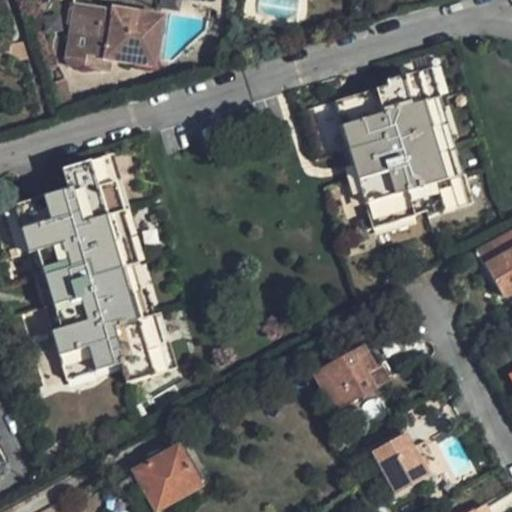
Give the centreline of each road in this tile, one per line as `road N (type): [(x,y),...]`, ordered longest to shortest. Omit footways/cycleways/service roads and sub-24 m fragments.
road 1 (residential): [(8,167),(433,22),(511,28)]
road 2 (residential): [(511,438),(425,280)]
